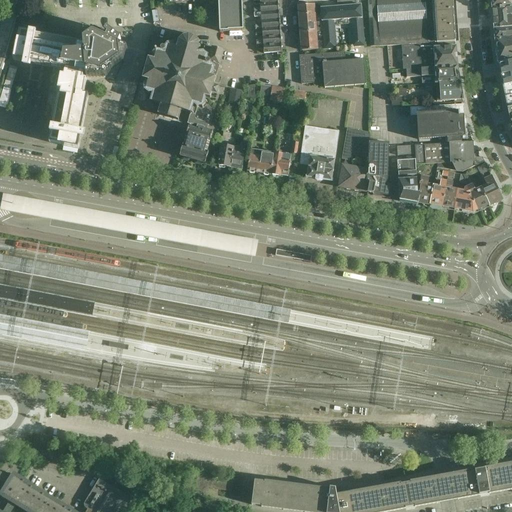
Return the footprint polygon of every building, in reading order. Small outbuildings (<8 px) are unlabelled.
[(218,0),(220,32),(228,32),(228,31),(243,31),(242,0),(218,0)] [(337,0),(338,8),(321,9),(324,49),(324,50),(335,49),(335,48),(333,21),(341,20),(341,22),(343,21),(343,20),(351,20),(353,47),(353,48),(357,47),(364,47),(360,0),(337,0)] [(452,0),(367,0),(371,47),(402,45),(439,43),(455,42),(452,0)] [(279,11),(278,5),(278,3),(260,4),(260,8),(254,9),(254,13),(279,11)] [(298,6),(298,8),(299,15),(314,14),(315,14),(314,5),(298,6)] [(511,5),(492,7),(493,16),(493,17),(511,15),(511,5)] [(279,19),(279,18),(279,11),(254,13),(255,18),(261,17),(261,21),(279,19)] [(0,77),(2,70),(3,71),(4,65),(17,18),(0,14),(0,77)] [(299,15),(299,17),(300,24),(315,23),(314,14),(299,15)] [(511,15),(493,17),(494,29),(511,28),(511,15)] [(280,27),(280,25),(279,19),(261,21),(262,25),(255,25),(256,29),(280,27)] [(300,24),(300,27),(300,33),(316,32),(315,23),(300,24)] [(280,35),(280,27),(256,29),(256,34),(262,33),(263,37),(280,35)] [(511,28),(494,29),(495,39),(511,37),(511,28)] [(24,63),(31,65),(31,64),(65,71),(64,76),(61,75),(60,78),(60,81),(59,81),(58,81),(58,82),(57,83),(57,84),(58,84),(58,85),(59,85),(58,90),(61,91),(61,95),(71,97),(76,94),(84,95),(85,90),(86,90),(87,89),(87,88),(87,87),(86,86),(87,80),(83,80),(84,74),(86,75),(86,76),(87,76),(97,74),(106,70),(114,65),(120,58),(125,50),(126,49),(119,46),(121,42),(113,35),(110,42),(83,29),(84,46),(79,45),(79,44),(36,36),(37,34),(30,32),(29,35),(22,33),(20,45),(17,44),(16,44),(13,61),(24,63)] [(316,41),(316,32),(300,33),(301,42),(316,41)] [(164,41),(151,37),(147,53),(149,54),(147,61),(148,61),(143,78),(142,79),(147,80),(144,84),(143,84),(143,85),(144,85),(144,89),(143,90),(144,91),(145,91),(148,94),(146,101),(150,102),(149,103),(151,104),(152,102),(160,105),(160,107),(158,115),(177,121),(180,113),(181,111),(189,113),(203,117),(204,113),(196,111),(196,109),(197,109),(197,108),(201,107),(202,108),(203,108),(203,106),(205,103),(207,104),(207,102),(206,102),(205,97),(210,99),(210,97),(211,92),(216,94),(219,85),(214,84),(215,80),(216,78),(215,78),(220,60),(221,60),(224,51),(212,47),(211,50),(205,48),(205,47),(204,47),(204,48),(201,47),(201,46),(199,46),(198,42),(200,42),(199,40),(197,41),(195,38),(196,37),(194,36),(193,37),(189,36),(189,34),(188,34),(188,36),(184,37),(183,36),(182,36),(175,34),(173,44),(168,44),(168,43),(167,43),(167,45),(165,48),(162,47),(164,41)] [(281,44),(280,36),(280,35),(263,37),(263,41),(256,41),(257,46),(281,44)] [(511,37),(495,39),(496,51),(511,48),(511,37)] [(301,42),(301,45),(302,51),(317,50),(316,41),(301,42)] [(439,43),(402,45),(403,70),(406,70),(407,70),(457,67),(455,46),(440,47),(439,43)] [(282,53),(281,44),(257,46),(257,50),(264,50),(264,54),(282,53)] [(511,48),(496,51),(498,64),(511,60),(511,48)] [(366,85),(364,60),(363,60),(353,61),(353,60),(353,61),(346,61),(345,52),(299,56),(302,85),(324,83),(325,89),(325,88),(325,89),(326,89),(326,88),(335,88),(336,88),(336,87),(345,87),(346,87),(346,86),(355,86),(356,86),(365,85),(366,85)] [(511,61),(511,62),(498,65),(500,76),(511,73),(511,61)] [(457,67),(407,70),(407,78),(422,77),(423,84),(432,84),(436,84),(440,83),(459,82),(457,67)] [(511,73),(500,76),(502,87),(511,84),(511,73)] [(433,104),(463,102),(459,82),(440,83),(436,84),(432,84),(433,104)] [(511,84),(502,87),(504,98),(511,95),(511,84)] [(270,97),(270,92),(271,92),(272,87),(261,85),(260,95),(270,97)] [(282,103),(285,88),(272,86),(272,87),(271,92),(272,92),(270,101),(282,103)] [(243,92),(230,90),(228,99),(242,101),(243,92)] [(294,99),(306,101),(307,93),(295,90),(294,99)] [(49,97),(49,99),(49,100),(49,102),(50,103),(50,104),(51,106),(52,108),(52,110),(52,111),(52,112),(52,114),(52,116),(52,118),(53,119),(53,120),(54,122),(54,123),(54,125),(54,127),(52,126),(50,133),(52,133),(53,134),(51,141),(63,143),(62,144),(62,146),(79,150),(81,139),(83,132),(82,132),(89,96),(84,95),(76,94),(71,97),(61,95),(50,93),(49,97)] [(473,142),(462,142),(461,137),(465,137),(464,116),(460,116),(459,106),(463,106),(462,106),(411,109),(412,115),(417,115),(418,140),(447,139),(447,144),(473,142)] [(203,117),(189,113),(189,114),(190,114),(189,115),(190,115),(188,123),(189,124),(186,135),(184,134),(182,140),(185,140),(184,146),(182,146),(179,156),(182,157),(182,160),(188,162),(190,160),(194,161),(195,164),(201,165),(203,163),(205,164),(208,153),(206,152),(212,132),(206,130),(208,123),(202,122),(203,117)] [(316,179),(316,180),(322,181),(322,180),(332,181),(336,154),(339,133),(306,127),(301,161),(300,165),(309,166),(307,177),(316,179)] [(349,132),(344,158),(352,160),(353,156),(366,158),(363,170),(356,169),(352,190),(353,190),(354,191),(357,192),(359,191),(365,192),(366,187),(368,188),(367,193),(368,193),(369,184),(366,183),(368,171),(370,144),(370,133),(369,133),(369,135),(349,132)] [(230,168),(233,147),(235,140),(230,139),(231,134),(224,133),(218,166),(219,166),(219,168),(225,169),(225,167),(230,168)] [(292,142),(290,153),(297,154),(299,144),(292,142)] [(462,172),(484,163),(483,159),(474,159),(473,142),(447,144),(414,146),(416,165),(437,164),(452,164),(456,171),(462,172)] [(369,184),(368,193),(367,195),(383,198),(386,198),(386,199),(387,199),(388,199),(389,199),(390,198),(390,197),(391,197),(391,196),(391,195),(390,194),(390,193),(389,193),(388,193),(390,183),(390,178),(387,178),(388,145),(370,144),(368,171),(366,183),(369,184)] [(233,147),(230,168),(231,168),(231,170),(237,171),(237,169),(241,170),(245,146),(240,145),(240,148),(233,147)] [(415,161),(415,160),(411,160),(410,160),(410,155),(415,155),(414,146),(398,147),(398,156),(408,155),(408,160),(397,161),(400,202),(400,200),(410,202),(410,204),(411,204),(411,202),(416,203),(417,205),(418,205),(418,204),(418,205),(418,204),(417,197),(415,161)] [(262,152),(250,150),(247,171),(249,171),(249,173),(253,174),(255,172),(259,173),(262,152)] [(271,175),(274,153),(273,153),(273,154),(262,152),(259,173),(263,173),(264,176),(268,176),(269,174),(271,175)] [(271,175),(272,175),(273,178),(277,179),(279,176),(280,176),(280,175),(288,176),(291,156),(274,153),(271,175)] [(356,169),(349,168),(350,161),(345,160),(344,167),(343,166),(339,187),(345,189),(346,190),(349,190),(351,189),(352,190),(356,169)] [(475,176),(481,173),(478,167),(472,171),(475,176)] [(502,201),(491,177),(484,180),(487,186),(480,189),(489,207),(490,206),(491,207),(494,206),(494,204),(502,201)] [(419,196),(417,197),(418,204),(424,205),(425,206),(428,206),(429,206),(431,206),(434,187),(427,186),(429,179),(421,178),(420,186),(421,187),(419,196)] [(434,187),(431,206),(433,207),(436,208),(437,207),(442,208),(447,183),(441,182),(440,188),(434,187)] [(447,183),(442,208),(448,209),(449,210),(452,211),(453,210),(454,210),(458,191),(451,190),(452,183),(447,183)] [(487,207),(489,207),(480,189),(475,192),(472,186),(466,189),(478,212),(483,209),(484,210),(487,209),(487,207)] [(458,191),(454,210),(456,210),(456,212),(460,212),(461,211),(473,214),(478,212),(466,189),(464,190),(464,192),(458,191)] [(261,242),(6,195),(3,211),(258,258),(261,242)] [(276,250),(275,256),(310,262),(311,257),(276,250)] [(458,500),(480,496),(480,498),(489,496),(489,494),(510,490),(510,491),(511,490),(511,462),(507,464),(506,464),(484,468),(484,469),(475,470),(454,473),(453,473),(452,473),(452,474),(442,475),(432,477),(431,477),(410,481),(410,482),(401,484),(401,483),(379,487),(378,487),(358,491),(358,490),(357,491),(337,495),(335,488),(330,487),(329,489),(309,486),(308,486),(287,484),(286,483),(286,484),(265,481),(265,482),(254,480),(251,505),(261,507),(283,510),(284,511),(284,510),(296,511),(390,511),(406,509),(406,511),(415,510),(415,508),(436,504),(437,504),(447,502),(457,500),(459,500),(458,500)] [(126,511),(127,497),(99,480),(84,503),(84,504),(84,505),(84,506),(84,507),(85,508),(86,509),(87,510),(85,511),(72,511),(56,501),(27,484),(27,483),(14,474),(10,480),(0,474),(0,511),(9,511),(15,503),(29,511),(126,511)]
